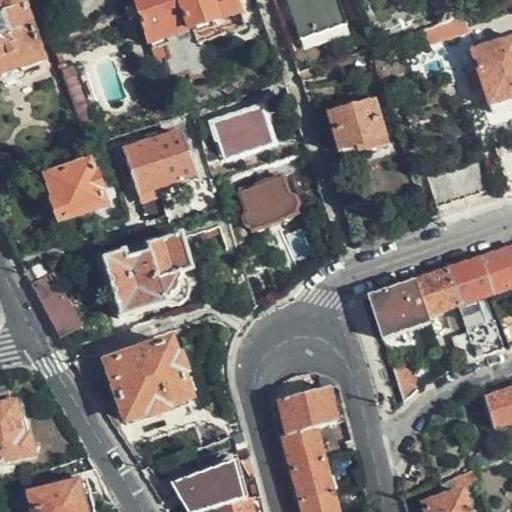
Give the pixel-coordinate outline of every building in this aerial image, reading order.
[(41,63),(19,0),(0,0),(0,79),(2,81),(22,73),(23,70),(41,63)] [(241,13),(236,0),(132,0),(149,45),(164,40),(171,58),(166,60),(173,79),(189,74),(192,81),(211,73),(195,29),(241,13)] [(348,24),(339,0),(287,0),(302,40),(348,24)] [(459,20),(451,0),(432,0),(437,13),(439,12),(443,25),(459,20)] [(471,30),(467,17),(459,20),(443,25),(435,28),(440,40),(471,30)] [(511,100),(511,39),(473,52),(480,74),(469,78),(474,91),(484,88),(492,112),(498,115),(511,110),(511,107),(510,101),(511,100)] [(171,58),(164,40),(149,45),(155,64),(166,60),(171,58)] [(189,74),(173,79),(175,86),(192,81),(189,74)] [(386,139),(374,100),(328,116),(341,154),(348,152),(350,157),(366,152),(364,147),(386,139)] [(224,163),(274,147),(262,108),(212,124),(224,163)] [(196,179),(182,136),(124,156),(141,206),(161,198),(160,191),(196,179)] [(0,181),(12,177),(16,175),(9,158),(2,157),(0,157),(0,181)] [(511,185),(511,157),(501,161),(510,186),(511,185)] [(467,201),(496,192),(485,163),(429,182),(438,211),(467,201)] [(101,190),(97,178),(94,179),(89,167),(48,180),(55,203),(53,204),(59,222),(103,208),(98,191),(101,190)] [(0,181),(0,198),(16,192),(12,177),(0,181)] [(296,216),(283,179),(239,195),(253,233),(296,216)] [(187,268),(178,239),(145,249),(146,256),(125,261),(123,256),(101,261),(119,321),(170,305),(176,306),(183,305),(187,299),(189,294),(189,290),(190,286),(184,275),(187,274),(187,268)] [(511,250),(494,256),(480,261),(492,297),(511,291),(511,250)] [(447,272),(459,308),(492,297),(480,261),(461,267),(447,272)] [(24,275),(60,342),(82,329),(49,266),(24,275)] [(414,284),(427,319),(459,308),(447,272),(430,278),(414,284)] [(383,342),(429,326),(427,319),(414,284),(391,292),(368,299),(383,342)] [(511,317),(499,321),(509,349),(511,347),(511,317)] [(496,323),(467,332),(469,335),(476,360),(505,351),(496,323)] [(454,340),(462,365),(476,360),(469,335),(454,340)] [(190,400),(170,344),(144,354),(141,351),(129,355),(128,360),(109,367),(129,421),(190,400)] [(411,398),(418,391),(409,365),(393,370),(404,405),(411,398)] [(279,399),(288,435),(316,429),(337,423),(329,389),(279,399)] [(494,430),(511,425),(511,393),(486,401),(494,430)] [(0,402),(0,463),(30,458),(25,437),(18,438),(10,400),(0,402)] [(280,437),(290,472),(324,462),(316,429),(288,435),(280,437)] [(290,472),(298,503),(332,494),(324,462),(290,472)] [(427,481),(430,467),(405,464),(403,478),(427,481)] [(263,511),(254,478),(238,483),(233,468),(177,484),(193,511),(212,511),(218,510),(218,511),(263,511)] [(456,488),(479,480),(475,471),(453,479),(456,488)] [(83,511),(76,483),(24,495),(27,511),(83,511)] [(467,511),(461,493),(424,505),(426,511),(467,511)] [(300,511),(337,511),(332,494),(298,503),(300,511)]
